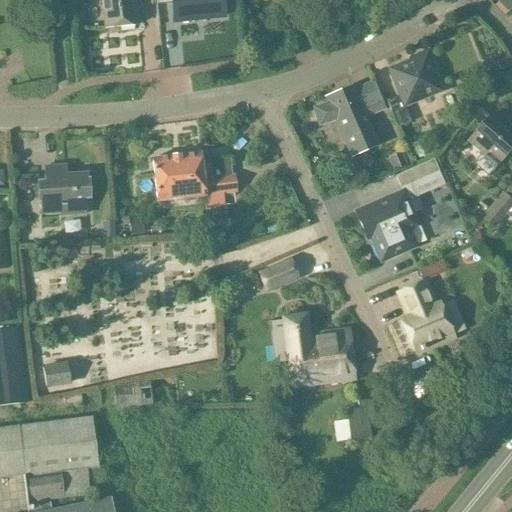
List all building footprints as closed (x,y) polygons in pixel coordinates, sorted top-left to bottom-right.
[(136,26),(133,0),(101,0),(104,29),(136,26)] [(154,0),(155,5),(171,3),(173,22),(221,17),(219,0),(154,0)] [(511,0),(499,0),(499,1),(510,12),(511,9),(511,0)] [(439,92),(431,71),(433,70),(426,51),(407,58),(408,61),(387,69),(397,96),(384,101),(395,128),(408,122),(402,107),(439,92)] [(363,120),(385,110),(380,98),(370,76),(369,77),(372,83),(352,91),(350,88),(339,93),(342,101),(312,110),(319,126),(343,119),(358,154),(375,147),(363,120)] [(511,147),(511,139),(487,117),(465,142),(482,157),(486,153),(498,164),(511,147)] [(407,166),(401,153),(388,158),(394,171),(407,166)] [(151,160),(156,203),(205,197),(207,209),(224,207),(223,195),(235,193),(233,176),(232,176),(230,158),(209,161),(201,162),(200,154),(151,160)] [(407,230),(416,226),(411,215),(423,210),(412,184),(438,173),(433,160),(394,177),(399,190),(399,189),(401,193),(354,213),(366,240),(370,239),(380,262),(414,247),(407,230)] [(88,198),(86,174),(64,175),(64,167),(42,168),(43,183),(38,183),(40,214),(58,213),(59,216),(85,214),(84,199),(88,198)] [(479,219),(480,219),(471,229),(476,231),(483,222),(493,230),(511,207),(511,202),(501,193),(479,219)] [(225,215),(214,216),(216,233),(227,232),(225,215)] [(142,219),(130,220),(131,236),(144,235),(142,219)] [(0,270),(9,270),(7,232),(0,232),(0,270)] [(474,246),(482,243),(478,232),(470,235),(474,246)] [(298,277),(291,260),(260,274),(267,290),(298,277)] [(423,282),(446,272),(441,260),(418,269),(423,282)] [(414,354),(452,339),(451,336),(464,330),(453,301),(439,307),(438,305),(433,307),(423,283),(397,294),(407,319),(400,321),(414,354)] [(308,358),(309,362),(351,358),(348,332),(308,337),(305,315),(283,317),(283,321),(268,322),(273,362),(308,358)] [(16,328),(0,329),(0,406),(25,404),(16,328)] [(290,389),(353,382),(351,358),(309,362),(308,358),(273,362),(273,364),(287,363),(290,389)] [(41,367),(44,386),(45,389),(70,385),(66,362),(41,367)] [(354,382),(356,401),(371,399),(369,380),(354,382)] [(81,400),(83,411),(95,409),(92,397),(81,400)] [(373,425),(370,401),(356,403),(358,411),(345,413),(349,442),(369,439),(367,426),(373,425)] [(273,484),(268,434),(236,437),(241,487),(273,484)] [(77,511),(93,509),(90,493),(111,489),(102,445),(78,450),(80,461),(48,467),(57,511),(77,511)] [(181,453),(125,466),(133,501),(189,488),(181,453)]
